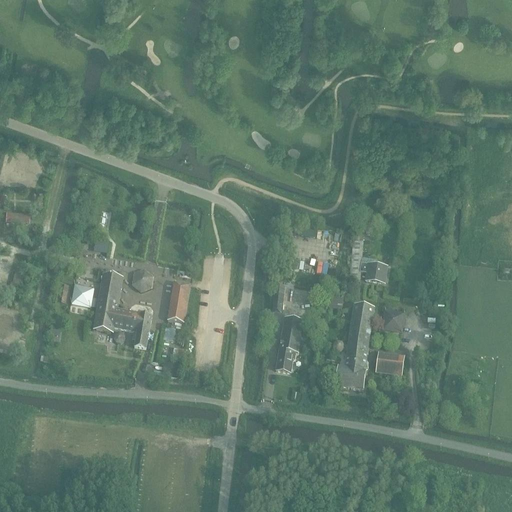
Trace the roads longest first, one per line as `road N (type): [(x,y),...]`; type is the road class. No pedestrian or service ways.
road 1 (unclassified): [(232,405),(249,264),(244,219),(204,192),(0,120)]
road 2 (unclassified): [(232,405),(511,456)]
road 3 (unclassified): [(232,405),(70,391)]
